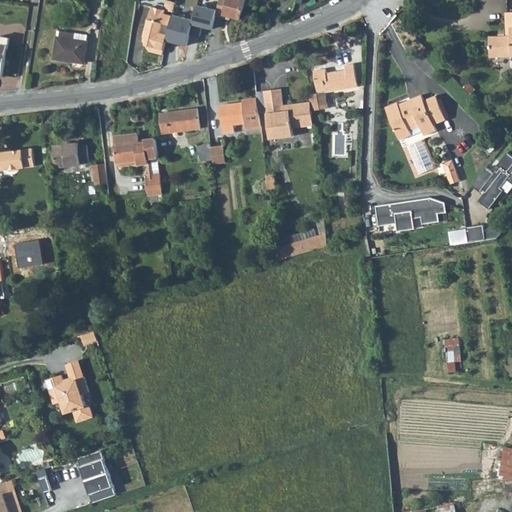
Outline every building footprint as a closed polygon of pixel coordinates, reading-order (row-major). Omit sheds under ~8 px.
[(172,0),(167,0),(166,10),(173,12),(176,1),(172,0)] [(244,0),(218,0),(216,13),(222,14),(223,12),(230,14),(240,16),(244,0)] [(157,48),(164,49),(168,35),(160,33),(163,23),(170,25),(172,15),(165,13),(166,10),(162,9),(151,7),(146,30),(149,30),(148,37),(144,36),(143,41),(150,52),(157,48)] [(511,11),(506,12),(507,36),(489,37),(490,57),(511,55),(511,11)] [(61,31),(59,37),(74,40),(75,33),(61,31)] [(89,35),(84,34),(75,33),(74,40),(59,37),(56,58),(85,62),(89,35)] [(0,73),(3,74),(10,37),(0,35),(0,73)] [(356,90),(353,68),(343,69),(344,73),(325,76),(324,71),(312,72),(315,96),(309,97),(309,102),(311,113),(327,110),(325,94),(356,90)] [(288,110),(283,111),(282,105),(280,89),(263,91),(269,141),(290,138),(289,130),(313,127),(311,113),(309,102),(288,105),(288,110)] [(446,119),(435,95),(423,100),(421,94),(397,103),(396,101),(384,106),(398,140),(411,134),(409,130),(419,125),(423,134),(436,129),(434,124),(446,119)] [(245,127),(259,125),(256,99),(219,105),(223,132),(234,131),(234,124),(245,122),(245,127)] [(200,128),(198,108),(161,112),(163,133),(200,128)] [(248,130),(250,144),(256,143),(257,143),(255,129),(248,130)] [(148,194),(162,192),(156,141),(155,137),(146,138),(146,140),(139,141),(139,139),(138,132),(113,136),(117,161),(137,159),(138,162),(138,164),(146,163),(148,163),(147,157),(150,157),(152,173),(147,174),(146,174),(148,194)] [(91,160),(89,143),(81,144),(80,141),(55,144),(58,166),(83,163),(83,161),(91,160)] [(34,166),(32,147),(11,150),(2,151),(2,149),(0,149),(0,170),(7,169),(9,171),(18,170),(20,168),(34,166)] [(208,151),(196,153),(198,169),(210,167),(208,151)] [(486,166),(472,184),(480,191),(483,188),(486,190),(479,200),(490,208),(504,189),(501,186),(507,179),(511,182),(511,154),(507,151),(497,164),(499,166),(494,172),(486,166)] [(443,162),(449,180),(459,176),(453,158),(443,162)] [(98,184),(108,183),(106,162),(95,164),(98,184)] [(275,190),(274,176),(266,177),(267,191),(275,190)] [(395,201),(376,204),(379,224),(397,221),(398,229),(415,227),(413,217),(421,215),(423,222),(440,220),(439,212),(446,211),(445,201),(431,196),(399,201),(399,203),(396,204),(395,201)] [(484,224),(467,227),(469,241),(486,239),(484,224)] [(463,230),(451,232),(452,241),(465,240),(463,230)] [(276,260),(302,252),(328,245),(326,233),(275,247),(276,260)] [(14,245),(18,269),(42,264),(38,240),(14,245)] [(48,313),(50,323),(62,321),(60,311),(48,313)] [(98,340),(95,331),(83,335),(86,344),(98,340)] [(460,352),(459,344),(444,346),(447,371),(456,370),(454,353),(460,352)] [(89,392),(79,360),(66,364),(70,377),(63,379),(61,374),(46,379),(53,403),(60,400),(64,412),(72,410),(76,421),(92,416),(89,407),(85,404),(82,394),(89,392)] [(500,476),(511,478),(511,447),(505,447),(500,476)] [(94,503),(117,496),(103,452),(79,460),(94,503)] [(0,511),(22,511),(12,479),(0,483),(0,511)]
